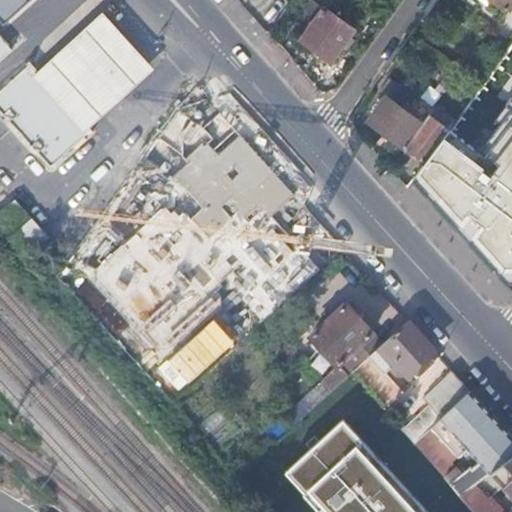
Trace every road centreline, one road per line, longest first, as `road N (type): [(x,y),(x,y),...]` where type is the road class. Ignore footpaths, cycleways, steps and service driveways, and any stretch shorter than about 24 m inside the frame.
road 1 (unknown): [(0,182),(39,210),(71,204),(218,50)]
road 2 (primary): [(495,355),(309,149)]
road 3 (primary): [(309,149),(172,0)]
road 4 (residential): [(309,149),(418,0)]
